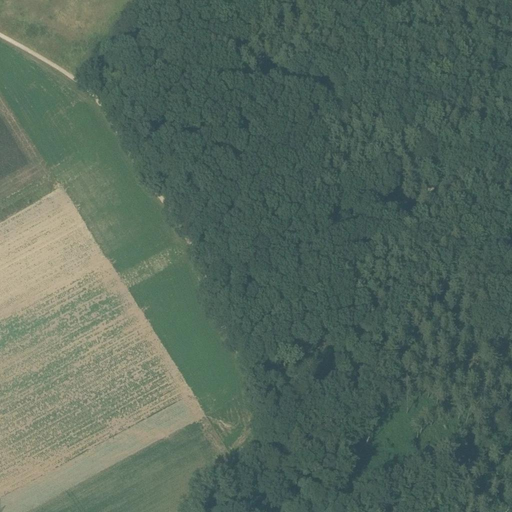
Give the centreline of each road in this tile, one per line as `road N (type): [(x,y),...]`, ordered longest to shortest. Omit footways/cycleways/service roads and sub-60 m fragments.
road 1 (track): [(308,511),(279,473),(250,376),(192,242),(123,123),(78,76),(0,33)]
road 2 (track): [(107,101),(163,89),(371,111),(402,127),(432,186)]
road 3 (track): [(213,295),(268,286),(432,186),(511,194)]
